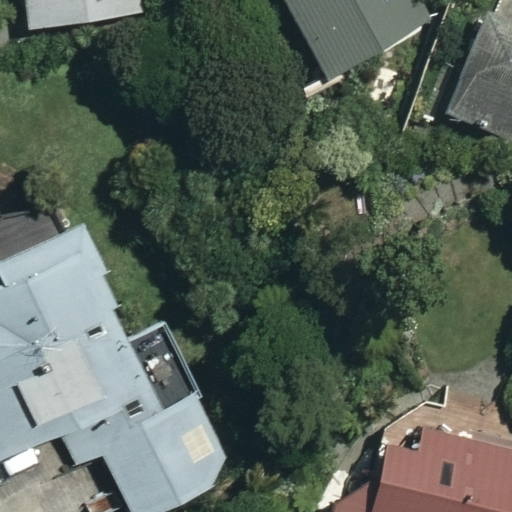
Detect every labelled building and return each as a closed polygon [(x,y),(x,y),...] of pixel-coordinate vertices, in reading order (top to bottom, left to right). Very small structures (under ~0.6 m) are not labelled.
[(136,14),(134,0),(19,0),(24,29),(136,14)] [(411,0),(280,0),(323,77),(423,21),(411,0)] [(511,25),(482,13),(441,113),(511,141),(511,25)] [(149,405),(68,223),(0,253),(0,458),(59,432),(72,462),(97,451),(124,511),(143,511),(225,476),(187,388),(149,405)] [(510,511),(511,505),(511,454),(435,435),(381,441),(367,499),(332,490),(326,511),(510,511)]
